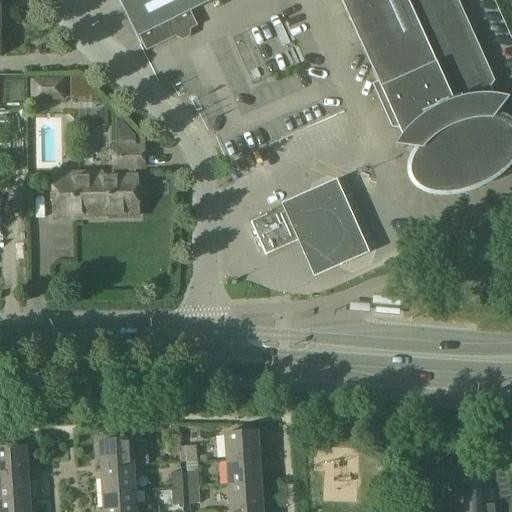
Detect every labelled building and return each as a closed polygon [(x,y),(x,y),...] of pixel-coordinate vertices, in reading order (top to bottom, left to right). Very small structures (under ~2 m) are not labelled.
[(146,52),(169,40),(176,37),(182,40),(189,37),(191,29),(197,26),(191,12),(214,0),(118,0),(137,38),(138,38),(146,52)] [(449,0),(341,0),(371,67),(368,69),(372,70),(384,98),(385,98),(403,138),(398,144),(419,148),(416,152),(413,157),(411,162),(410,168),(410,174),(412,179),(415,184),(419,187),(424,190),(429,192),(434,193),(440,194),(446,194),(451,193),(457,193),(462,191),(473,188),(478,186),(483,183),(492,178),(497,175),(501,171),(505,167),(509,163),(511,158),(511,126),(509,123),(504,121),(499,119),(493,117),(491,117),(494,113),(499,105),(502,100),(496,98),(494,98),(487,84),(476,57),(459,21),(449,0)] [(65,100),(64,78),(32,78),(33,100),(65,100)] [(112,147),(113,170),(145,169),(144,146),(136,146),(135,136),(122,121),(117,121),(117,147),(112,147)] [(102,174),(79,175),(53,175),(54,218),(69,217),(69,215),(111,214),(111,213),(122,213),(122,216),(138,216),(137,180),(102,181),(102,174)] [(301,240),(297,242),(313,278),(368,254),(336,180),(280,205),(282,208),(286,207),(301,240)] [(282,208),(250,223),(265,256),(297,242),(301,240),(286,207),(282,208)] [(224,435),(226,461),(259,459),(258,433),(224,435)] [(169,454),(180,453),(179,437),(168,438),(169,454)] [(100,469),(134,467),(148,466),(147,453),(133,454),(132,441),(98,443),(100,469)] [(185,447),(186,463),(197,462),(196,446),(185,447)] [(0,449),(0,475),(28,474),(26,448),(0,449)] [(261,484),(259,459),(226,461),(228,486),(261,484)] [(100,469),(102,494),(135,492),(134,467),(100,469)] [(496,493),(509,492),(508,467),(495,467),(496,493)] [(187,472),(188,489),(199,488),(197,471),(187,472)] [(170,473),(172,490),(182,489),(181,472),(170,473)] [(0,475),(0,500),(30,499),(28,474),(0,475)] [(228,486),(229,511),(263,510),(261,484),(228,486)] [(199,488),(188,489),(189,505),(200,504),(199,488)] [(182,489),(172,490),(173,506),(183,505),(182,489)] [(136,504),(135,492),(102,494),(102,511),(149,511),(149,507),(136,504)] [(494,511),(493,493),(449,496),(450,511),(494,511)] [(0,500),(0,511),(30,511),(30,499),(0,500)]
